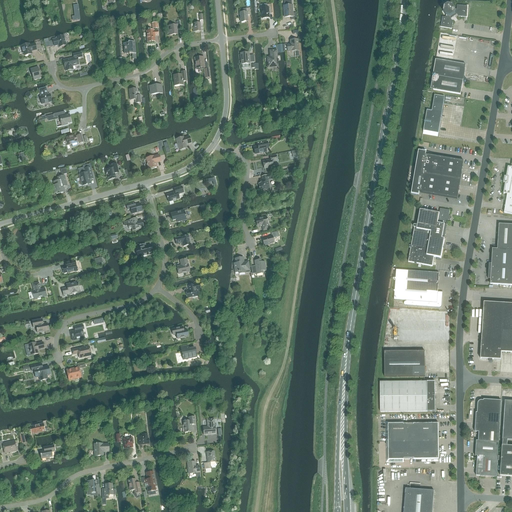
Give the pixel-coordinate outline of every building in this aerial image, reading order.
[(292,6),(291,0),(283,0),(284,7),(283,7),(284,17),(291,16),(291,20),(297,20),(296,13),(293,14),(292,6)] [(262,19),(264,19),(269,18),(269,14),(272,13),(271,4),(267,5),(267,8),(261,9),(262,19)] [(458,17),(467,17),(467,6),(457,5),(457,10),(455,9),(452,6),(448,5),(444,8),(443,12),(446,16),(446,18),(442,17),(440,27),(452,29),(453,22),(450,18),(451,17),(454,14),(457,14),(458,17)] [(242,9),(243,13),(240,13),(241,22),(248,22),(247,16),(250,15),(249,8),(246,9),(242,9)] [(169,27),(166,27),(167,34),(169,34),(170,36),(178,35),(177,29),(180,28),(179,22),(176,22),(177,25),(169,26),(169,27)] [(154,31),(146,31),(147,42),(155,42),(155,37),(158,36),(157,31),(154,31)] [(66,46),(64,36),(56,38),(57,39),(52,40),(54,46),(58,45),(59,47),(66,46)] [(291,52),(298,51),(297,40),(290,40),(290,45),(287,45),(287,52),(291,51),(291,52)] [(136,59),(135,42),(128,42),(128,43),(123,44),(124,50),(124,54),(129,53),(129,54),(132,54),(132,59),(136,59)] [(36,50),(35,44),(29,45),(29,44),(21,46),(23,53),(24,53),(24,56),(32,54),(31,51),(36,50)] [(267,68),(272,68),(272,67),(277,66),(276,51),(270,51),(270,58),(267,58),(268,63),(267,63),(267,68)] [(65,71),(73,70),(72,66),(79,65),(77,58),(82,57),(81,53),(73,55),(74,58),(63,60),(65,71)] [(248,53),(241,53),(242,64),(242,68),(249,67),(249,64),(249,62),(254,62),(253,56),(248,56),(248,53)] [(203,57),(194,59),(196,69),(196,70),(204,69),(204,68),(204,62),(203,57)] [(435,60),(433,75),(463,80),(466,65),(435,60)] [(33,81),(41,79),(38,67),(30,69),(33,81)] [(174,86),(183,85),(182,82),(186,81),(185,71),(181,72),(182,75),(173,76),(174,86)] [(463,80),(433,75),(430,90),(460,95),(463,80)] [(151,95),(162,94),(161,85),(150,86),(151,95)] [(48,95),(46,88),(39,90),(41,96),(40,97),(42,104),(52,102),(50,94),(48,95)] [(137,96),(136,89),(129,90),(130,100),(135,100),(135,104),(141,103),(140,96),(137,96)] [(432,111),(427,111),(425,121),(424,122),(425,123),(423,134),(438,137),(445,97),(435,95),(432,111)] [(65,116),(64,112),(53,114),(54,119),(60,117),(62,126),(67,124),(71,123),(69,115),(65,116)] [(83,142),(81,135),(75,136),(75,135),(66,138),(68,146),(72,145),(73,147),(77,145),(76,143),(79,143),(79,144),(83,142)] [(191,143),(189,137),(183,138),(183,137),(176,140),(179,151),(180,150),(180,149),(186,148),(186,149),(187,148),(185,145),(191,143)] [(255,155),(264,153),(266,152),(265,149),(268,148),(267,142),(257,144),(258,147),(253,148),(255,155)] [(411,194),(419,195),(419,193),(457,199),(463,161),(426,154),(426,152),(419,151),(414,175),(411,194)] [(149,169),(156,167),(155,163),(161,162),(159,155),(146,158),(149,169)] [(264,169),(273,167),(272,162),(277,161),(276,156),(270,157),(271,160),(263,162),(264,169)] [(110,169),(105,171),(108,180),(116,178),(114,172),(118,171),(116,164),(112,165),(109,166),(110,169)] [(84,168),(78,169),(83,186),(86,185),(87,185),(90,184),(88,176),(92,175),(90,165),(83,166),(84,168)] [(506,177),(504,177),(503,183),(505,184),(503,194),(507,194),(504,213),(511,214),(511,165),(511,168),(508,167),(506,177)] [(260,190),(264,189),(269,188),(268,180),(273,179),(272,174),(261,176),(262,180),(260,180),(261,183),(258,184),(260,190)] [(59,192),(59,194),(65,192),(63,187),(67,186),(64,176),(57,178),(58,181),(53,182),(54,186),(52,186),(54,193),(59,192)] [(175,192),(166,195),(169,202),(170,204),(170,205),(173,204),(173,203),(173,201),(179,199),(178,194),(183,193),(182,187),(174,189),(175,192)] [(135,205),(134,202),(126,205),(127,210),(130,209),(132,214),(142,211),(140,204),(135,205)] [(439,214),(420,210),(417,225),(415,224),(415,225),(414,225),(413,226),(413,227),(414,228),(408,262),(432,266),(434,257),(441,258),(444,239),(442,239),(444,225),(447,225),(448,219),(449,219),(450,219),(450,218),(450,217),(448,217),(450,211),(440,209),(439,214)] [(185,215),(184,210),(171,214),(172,221),(178,220),(178,222),(182,221),(182,222),(183,222),(184,222),(185,222),(185,221),(185,220),(186,220),(185,217),(186,216),(185,215)] [(269,230),(267,220),(266,217),(255,220),(257,226),(261,225),(263,231),(269,230)] [(130,220),(123,222),(123,223),(124,222),(125,226),(128,225),(129,229),(132,228),(132,231),(143,228),(141,221),(137,222),(136,218),(130,220)] [(491,264),(489,264),(488,279),(491,279),(490,284),(511,285),(511,225),(499,224),(497,249),(492,249),(491,264)] [(264,245),(274,243),(273,238),(279,237),(278,232),(271,233),(272,236),(262,239),(264,245)] [(190,245),(188,236),(175,238),(176,244),(182,243),(183,247),(190,245)] [(146,247),(145,244),(139,245),(140,247),(135,248),(138,258),(143,256),(143,257),(146,256),(146,255),(152,254),(150,246),(146,247)] [(243,262),(243,261),(243,258),(235,259),(235,263),(233,264),(235,273),(239,272),(239,274),(250,272),(248,262),(243,262)] [(187,265),(186,259),(180,261),(181,266),(177,267),(178,274),(189,272),(188,265),(187,265)] [(261,263),(261,260),(254,261),(255,266),(251,267),(252,274),(256,274),(256,275),(262,274),(262,271),(266,271),(265,262),(261,263)] [(76,267),(75,262),(65,264),(66,267),(63,268),(64,274),(74,271),(75,272),(77,272),(78,271),(77,268),(76,267)] [(396,280),(395,290),(394,291),(395,292),(394,300),(406,301),(406,302),(405,302),(404,303),(404,304),(404,305),(405,306),(406,306),(439,309),(441,308),(442,306),(443,293),(438,292),(439,273),(396,270),(396,278),(395,279),(396,280)] [(64,297),(64,295),(69,294),(79,292),(77,282),(70,284),(71,285),(67,286),(67,288),(62,289),(64,297)] [(40,290),(39,283),(32,285),(34,291),(32,292),(34,299),(46,296),(45,289),(40,290)] [(189,291),(186,292),(187,298),(192,297),(193,298),(194,299),(195,299),(195,298),(196,297),(195,297),(198,296),(196,290),(200,289),(199,284),(194,285),(188,286),(189,291)] [(511,304),(484,302),(480,359),(501,360),(501,352),(511,353),(511,304)] [(43,324),(42,319),(32,321),(33,327),(33,328),(34,328),(35,333),(37,333),(48,331),(47,324),(43,324)] [(72,341),(84,338),(82,330),(84,329),(83,325),(75,327),(76,331),(70,332),(72,341)] [(181,331),(181,328),(172,329),(173,335),(176,334),(177,339),(188,337),(187,330),(181,331)] [(28,345),(25,346),(27,356),(31,355),(38,354),(37,350),(44,349),(43,342),(36,344),(36,343),(28,345)] [(189,349),(188,346),(181,347),(183,360),(196,357),(195,348),(189,349)] [(91,356),(89,347),(78,349),(78,348),(72,350),(73,355),(74,355),(74,354),(78,353),(79,358),(91,356)] [(384,352),(385,377),(425,377),(425,352),(384,352)] [(42,367),(41,364),(36,365),(35,365),(30,366),(32,371),(34,371),(35,378),(39,377),(40,381),(47,380),(46,375),(50,374),(48,367),(44,368),(43,367),(42,367)] [(69,380),(81,377),(79,369),(85,368),(84,364),(77,365),(78,368),(67,371),(69,380)] [(380,383),(380,413),(434,412),(434,382),(380,383)] [(484,401),(481,401),(480,401),(479,401),(479,402),(478,402),(478,403),(478,404),(477,413),(476,413),(475,423),(476,423),(476,427),(475,427),(475,434),(479,434),(478,441),(476,441),(475,456),(477,456),(476,476),(496,477),(501,401),(497,401),(484,400),(484,401)] [(511,401),(505,401),(503,440),(503,442),(507,443),(508,440),(511,440),(511,401)] [(187,432),(192,432),(191,425),(195,425),(194,417),(188,418),(189,421),(183,422),(184,432),(187,432)] [(214,427),(214,419),(207,420),(208,427),(203,428),(204,435),(211,434),(211,435),(216,435),(215,427),(214,427)] [(438,423),(403,424),(403,421),(385,421),(386,462),(404,462),(404,460),(439,459),(438,423)] [(31,435),(45,432),(43,424),(29,427),(31,435)] [(142,436),(138,436),(139,445),(149,444),(148,439),(147,439),(147,434),(142,434),(142,436)] [(131,438),(123,439),(124,448),(132,447),(132,444),(134,443),(133,438),(131,438)] [(3,444),(2,441),(0,441),(0,446),(1,449),(4,449),(5,454),(17,451),(14,441),(3,444)] [(502,446),(500,476),(511,476),(511,445),(507,446),(507,443),(503,442),(502,446)] [(102,444),(94,444),(95,456),(103,456),(103,451),(109,451),(108,444),(102,444)] [(41,459),(52,457),(51,452),(55,451),(54,446),(47,447),(47,450),(40,452),(41,459)] [(208,463),(203,463),(204,470),(205,470),(206,473),(211,472),(210,469),(211,469),(210,463),(215,462),(214,452),(206,453),(208,463)] [(189,474),(196,473),(196,477),(200,477),(199,466),(195,466),(195,462),(187,463),(189,474)] [(155,491),(154,486),(155,486),(153,472),(146,473),(147,480),(145,480),(146,484),(145,484),(145,488),(147,488),(148,492),(155,491)] [(134,490),(135,493),(133,494),(136,499),(141,496),(140,494),(139,493),(141,492),(139,485),(136,486),(135,479),(128,481),(130,491),(134,490)] [(95,487),(95,481),(87,482),(88,489),(87,490),(87,495),(90,495),(91,493),(95,493),(96,498),(100,497),(99,486),(95,487)] [(113,490),(112,484),(105,485),(105,489),(102,489),(102,499),(109,499),(108,495),(115,495),(116,494),(115,491),(115,490),(114,490),(113,490)] [(403,511),(432,511),(434,491),(406,489),(403,511)]
